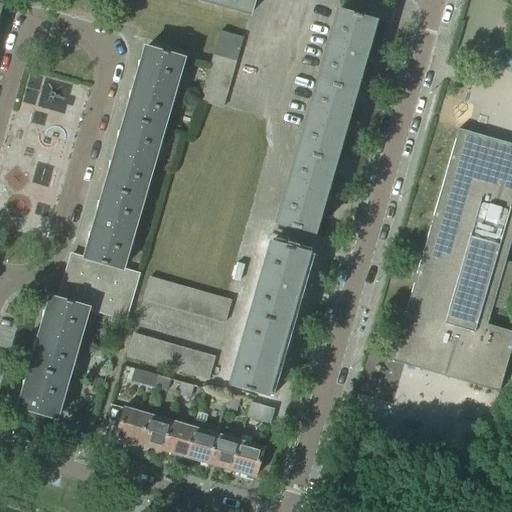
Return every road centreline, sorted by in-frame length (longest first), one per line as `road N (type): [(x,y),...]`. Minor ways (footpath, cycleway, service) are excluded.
road 1 (residential): [(288,511),(436,0)]
road 2 (residential): [(0,279),(49,260),(106,76),(92,40),(41,28),(16,48),(0,107)]
road 3 (residential): [(220,511),(0,449)]
